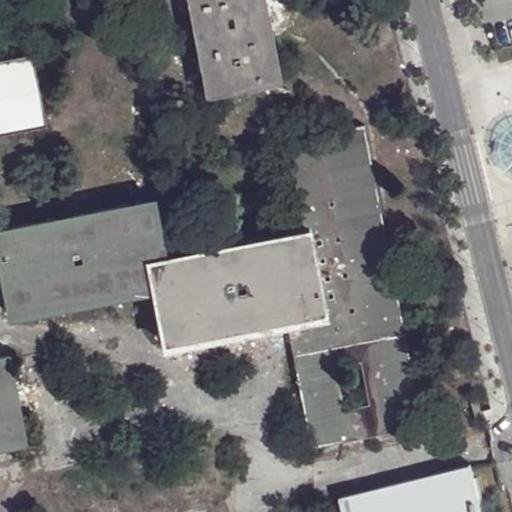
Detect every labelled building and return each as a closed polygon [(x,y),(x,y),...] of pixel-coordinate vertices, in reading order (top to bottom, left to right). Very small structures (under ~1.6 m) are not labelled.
[(187,0),(206,95),(280,81),(264,0),(187,0)] [(0,136),(47,127),(33,55),(0,61),(0,136)] [(146,260),(151,287),(162,348),(290,323),(314,446),(420,425),(362,130),(273,147),(290,232),(167,256),(146,260)] [(511,136),(509,140),(506,143),(504,142),(494,153),(511,170),(511,136)] [(0,263),(10,314),(151,287),(146,260),(167,256),(156,200),(0,230),(0,263)] [(0,359),(11,357),(0,299),(0,359)] [(0,444),(28,439),(11,357),(0,359),(0,444)] [(483,511),(473,468),(342,499),(345,511),(483,511)]
